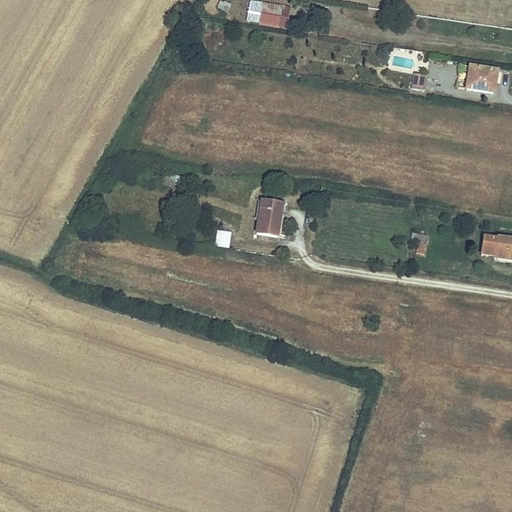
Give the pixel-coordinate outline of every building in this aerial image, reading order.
[(231,6),(224,3),(223,4),(220,2),(218,6),(229,11),(231,6)] [(259,24),(279,27),(283,8),(263,4),(263,5),(250,4),(247,20),(259,22),(259,24)] [(290,9),(283,8),(279,27),(286,28),(290,9)] [(497,72),(469,67),(466,90),(493,94),(497,72)] [(412,89),(425,92),(427,76),(414,74),(412,89)] [(256,234),(277,238),(282,205),(261,202),(256,234)] [(229,249),(231,232),(217,231),(215,247),(229,249)] [(423,256),(428,237),(412,234),(410,242),(418,244),(416,254),(423,256)] [(495,259),(511,261),(511,241),(497,239),(497,241),(484,239),(481,256),(495,258),(495,259)]
